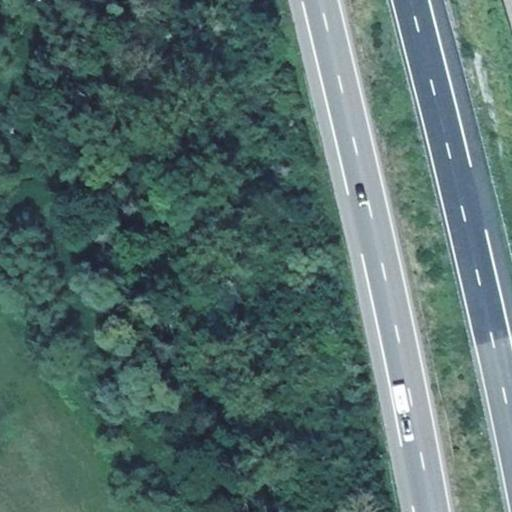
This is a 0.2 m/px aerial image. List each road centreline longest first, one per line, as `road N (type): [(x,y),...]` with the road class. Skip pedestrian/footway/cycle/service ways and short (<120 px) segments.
road 1 (motorway): [(318,0),(398,328),(431,511)]
road 2 (motorway): [(511,433),(411,0)]
